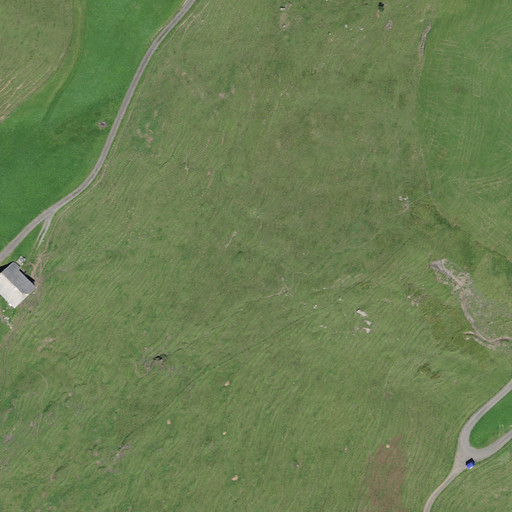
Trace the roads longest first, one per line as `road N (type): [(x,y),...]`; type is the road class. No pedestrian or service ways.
road 1 (track): [(185,0),(76,192),(0,258)]
road 2 (track): [(511,430),(477,454),(465,456),(461,447),(466,424),(511,381)]
